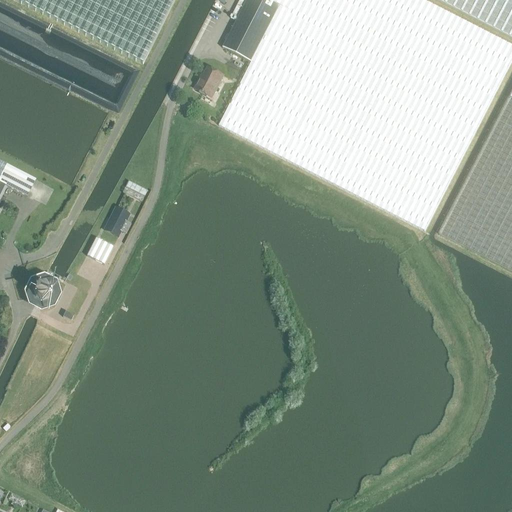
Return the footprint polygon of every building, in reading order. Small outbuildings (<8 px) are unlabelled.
[(12,0),(143,65),(175,0),(12,0)] [(265,0),(280,7),(251,64),(219,127),(251,144),(332,185),(424,232),(474,136),(511,61),(511,47),(420,0),(265,0)] [(222,49),(251,64),(280,7),(265,0),(247,0),(247,1),(222,49)] [(236,23),(247,1),(244,0),(240,0),(231,20),(236,23)] [(511,0),(435,0),(511,39),(511,0)] [(212,99),(223,77),(208,69),(201,82),(199,81),(195,90),(212,99)] [(511,92),(500,115),(438,236),(511,273),(511,92)] [(36,180),(0,161),(0,183),(4,186),(27,198),(36,180)] [(128,182),(125,188),(144,198),(147,192),(128,182)] [(129,216),(115,209),(103,231),(118,239),(121,233),(126,235),(131,225),(126,223),(129,216)] [(113,248),(95,239),(86,257),(104,266),(113,248)] [(31,294),(33,300),(34,302),(40,305),(42,305),(48,303),(50,302),(53,296),(53,295),(51,288),(49,286),(44,284),(42,284),(36,286),(35,287),(31,293),(31,294)] [(73,317),(65,313),(62,318),(70,322),(73,317)]
